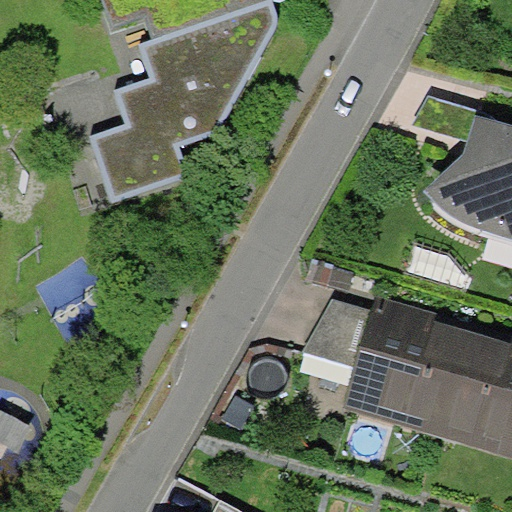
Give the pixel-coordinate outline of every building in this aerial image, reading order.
[(157,38),(271,0),(112,0),(121,27),(150,17),(157,38)] [(277,3),(142,48),(153,82),(119,94),(130,125),(93,137),(117,209),(199,181),(188,148),(226,135),(285,27),(277,3)] [(478,113),(423,97),(414,127),(469,142),(475,123),(478,113)] [(511,132),(475,123),(469,142),(465,154),(425,195),(470,240),(511,251),(511,132)] [(511,333),(373,295),(371,310),(333,297),(301,352),(355,365),(343,405),(511,455),(511,333)]
